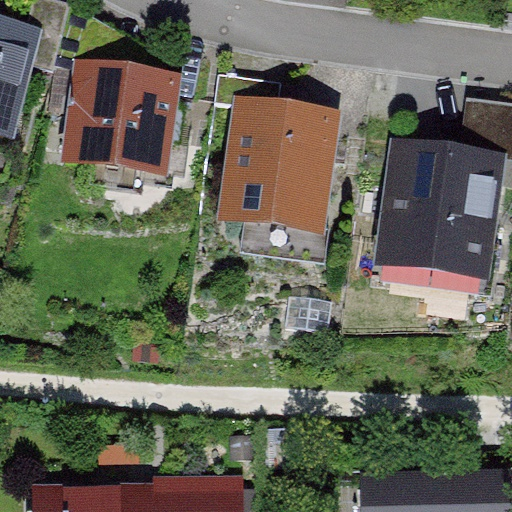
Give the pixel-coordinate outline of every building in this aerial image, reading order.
[(55,77),(72,14),(36,5),(27,38),(35,40),(26,75),(54,83),(55,77)] [(72,14),(55,77),(82,82),(83,72),(162,82),(165,64),(72,14)] [(27,38),(0,31),(0,136),(9,139),(26,75),(35,40),(27,38)] [(174,115),(178,84),(162,82),(83,72),(82,82),(71,166),(166,178),(170,149),(180,150),(184,117),(174,115)] [(287,87),(224,77),(219,109),(249,114),(282,119),(287,87)] [(511,165),(511,108),(471,103),(463,159),(502,164),(511,165)] [(317,234),(332,126),(282,119),(249,114),(234,222),(317,234)] [(463,159),(401,151),(385,269),(486,282),(502,164),(463,159)] [(511,511),(511,474),(366,477),(366,511),(511,511)] [(152,496),(40,497),(39,511),(152,511),(152,500),(152,496)] [(241,511),(241,498),(152,500),(152,511),(241,511)]
